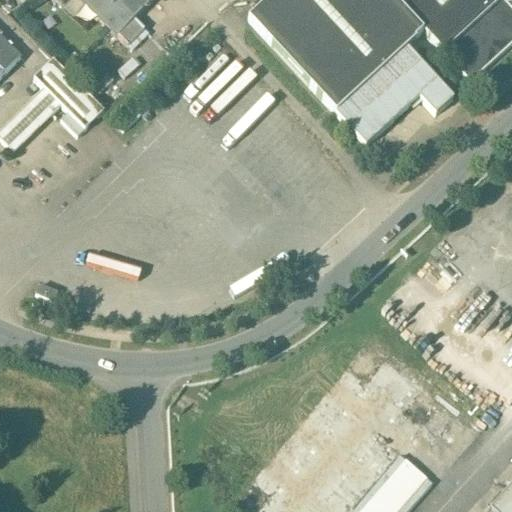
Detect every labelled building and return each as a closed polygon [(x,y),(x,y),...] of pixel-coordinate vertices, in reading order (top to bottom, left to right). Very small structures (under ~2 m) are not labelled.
[(157,8),(149,0),(72,0),(119,46),(157,8)] [(399,12),(388,0),(273,0),(247,24),(364,152),(418,103),(434,121),(452,104),(406,54),(422,37),(399,12)] [(502,4),(498,0),(411,0),(399,12),(422,37),(443,58),(502,4)] [(502,4),(443,58),(470,87),(511,48),(511,7),(511,5),(505,7),(502,4)] [(0,81),(20,62),(0,42),(0,81)] [(103,119),(49,66),(39,76),(31,84),(39,92),(0,131),(0,146),(12,158),(49,121),(76,147),(93,129),(103,119)] [(152,317),(183,312),(181,305),(150,310),(152,317)] [(444,406),(368,342),(233,501),(245,511),(404,511),(432,480),(403,455),(444,406)] [(511,511),(511,493),(495,511),(511,511)]
